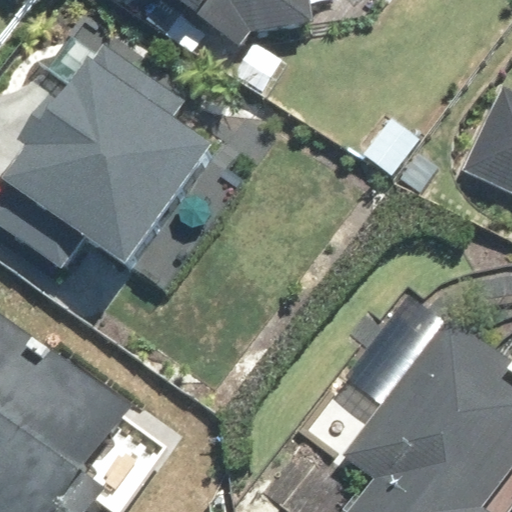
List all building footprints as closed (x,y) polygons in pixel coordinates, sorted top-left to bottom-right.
[(155,0),(246,63),(256,48),(318,38),(310,2),(311,0),(155,0)] [(511,98),(507,96),(466,180),(511,202),(511,98)] [(98,103),(14,223),(147,316),(231,196),(98,103)] [(0,511),(109,511),(93,501),(139,431),(0,323),(0,511)] [(343,472),(380,501),(370,511),(504,511),(511,502),(511,377),(454,330),(343,472)]
